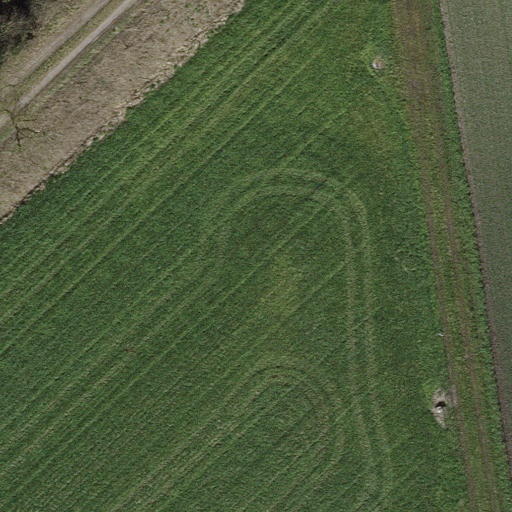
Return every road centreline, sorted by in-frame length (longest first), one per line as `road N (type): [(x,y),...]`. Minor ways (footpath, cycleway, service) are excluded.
road 1 (track): [(394,0),(491,511)]
road 2 (track): [(130,0),(0,120)]
